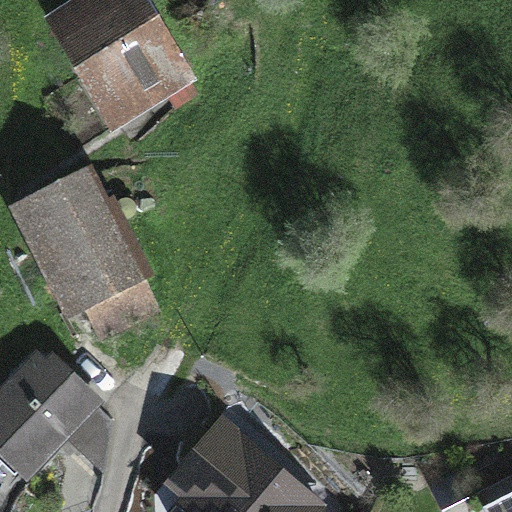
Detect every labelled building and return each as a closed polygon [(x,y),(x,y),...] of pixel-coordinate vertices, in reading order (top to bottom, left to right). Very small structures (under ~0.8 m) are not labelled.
[(155,0),(52,0),(45,4),(114,125),(199,77),(155,0)] [(92,159),(9,200),(65,314),(86,303),(101,333),(162,303),(92,159)] [(103,398),(45,338),(0,381),(0,443),(26,471),(103,398)] [(337,511),(222,399),(155,467),(182,493),(163,511),(337,511)] [(511,511),(511,488),(468,511),(511,511)]
